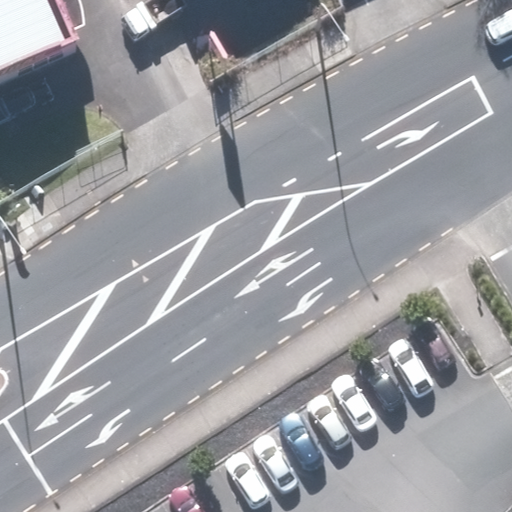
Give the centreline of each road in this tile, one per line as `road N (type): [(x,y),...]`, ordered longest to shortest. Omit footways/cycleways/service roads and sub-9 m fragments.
road 1 (secondary): [(47,344),(511,78)]
road 2 (secondary): [(47,344),(25,445),(0,461)]
